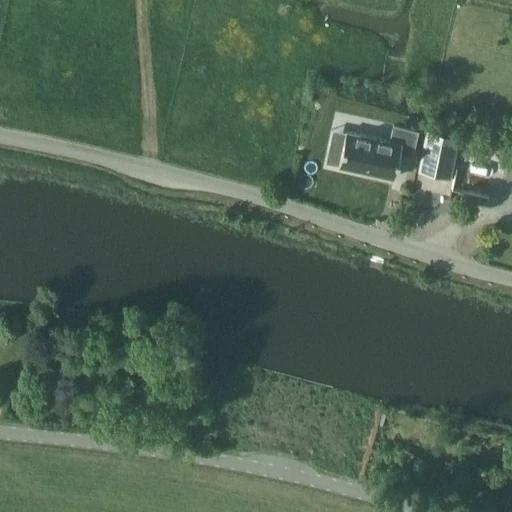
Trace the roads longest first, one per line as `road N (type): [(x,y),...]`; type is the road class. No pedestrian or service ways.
road 1 (tertiary): [(511,278),(177,175),(0,137)]
road 2 (unclassified): [(427,511),(203,458),(0,433)]
